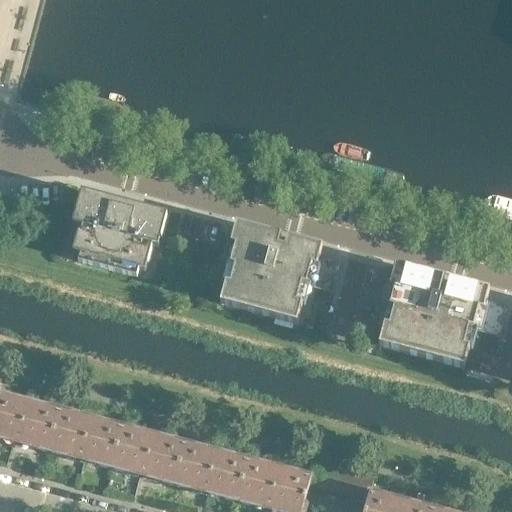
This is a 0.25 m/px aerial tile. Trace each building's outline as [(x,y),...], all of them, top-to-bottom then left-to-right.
[(135,109),(62,90),(60,90),(59,90),(57,91),(56,92),(55,93),(54,94),(54,96),(53,97),(53,99),(53,100),(54,101),(55,103),(56,104),(57,105),(131,125),(132,124),(133,123),(135,122),(135,120),(136,119),(137,117),(137,116),(137,114),(136,112),(136,111),(135,109)] [(299,151),(298,150),(237,135),(236,135),(235,135),(234,136),(233,136),(232,137),(231,138),(231,139),(230,142),(230,143),(230,144),(230,146),(231,147),(232,148),(233,149),(234,150),(236,150),(294,165),(295,165),(296,165),(298,164),(299,163),(300,162),(301,161),(302,158),(302,157),(302,156),(301,154),(301,153),(300,152),(299,151)] [(329,172),(331,172),(396,187),(397,187),(398,186),(399,185),(400,184),(401,182),(401,181),(402,179),(401,178),(401,176),(400,175),(400,174),(398,173),(397,172),(333,156),(331,156),(329,156),(328,156),(327,157),(325,158),(324,159),(324,161),(323,162),(323,164),(323,165),(324,167),(324,168),(325,170),(326,171),(328,171),(329,172)] [(422,202),(423,202),(488,217),(490,217),(491,216),(492,215),(493,214),(494,212),(494,211),(494,209),(494,208),(494,206),(493,205),(492,204),(491,203),(490,202),(425,186),(424,186),(422,186),(421,186),(419,187),(418,188),(417,189),(417,191),(416,192),(416,194),(416,195),(416,197),(417,198),(418,200),(419,201),(420,201),(422,202)] [(158,249),(167,217),(81,194),(75,217),(73,227),(79,228),(73,254),(79,255),(77,263),(136,278),(138,271),(145,273),(152,247),(158,249)] [(333,280),(342,269),(338,265),(331,261),(327,258),(320,255),(322,248),(287,239),(286,245),(279,243),(281,237),(236,225),(230,246),(232,247),(236,248),(231,264),(230,267),(235,269),(234,269),(235,269),(230,286),(227,285),(225,285),(220,306),(296,326),(302,305),(297,304),(302,286),(332,294),(335,282),(333,280)] [(498,323),(506,311),(502,308),(498,305),(494,303),(487,299),(489,292),(450,282),(449,288),(442,286),(444,280),(394,267),(389,288),(390,289),(394,290),(390,306),(389,306),(389,309),(393,311),(389,328),(385,327),(384,327),(378,348),(463,370),(469,349),(467,349),(464,348),(468,331),(469,331),(500,339),(503,326),(498,323)] [(0,441),(49,454),(59,413),(0,397),(0,441)] [(111,471),(122,430),(59,413),(49,454),(111,471)] [(174,487),(185,446),(122,430),(111,471),(174,487)] [(237,504),(247,463),(185,446),(174,487),(237,504)] [(304,505),(309,487),(311,479),(310,479),(247,463),(237,504),(267,511),(305,511),(307,508),(304,505)] [(321,490),(327,467),(314,464),(310,479),(311,479),(309,487),(321,490)] [(332,493),(338,470),(327,467),(321,490),(332,493)] [(343,496),(350,473),(338,470),(332,493),(343,496)] [(355,499),(361,476),(350,473),(343,496),(355,499)] [(370,495),(374,480),(361,476),(355,499),(367,503),(369,495),(370,495)] [(432,511),(370,495),(369,495),(367,503),(364,511),(432,511)]
